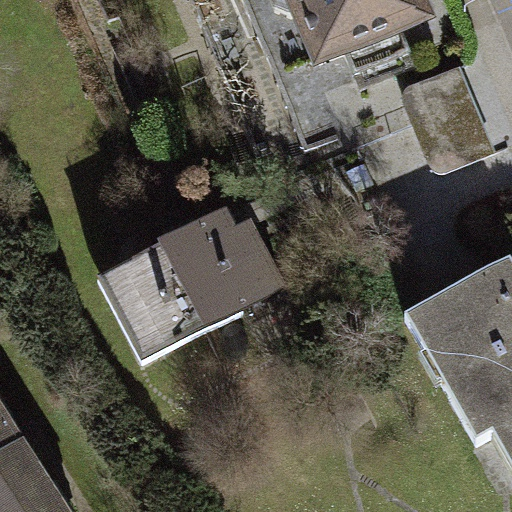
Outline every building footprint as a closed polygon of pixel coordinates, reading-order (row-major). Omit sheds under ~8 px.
[(269,0),(275,13),(298,18),(318,64),(342,54),(397,30),(422,20),(413,0),(269,0)] [(397,30),(342,54),(353,79),(408,55),(397,30)] [(403,103),(413,123),(468,100),(456,72),(407,93),(403,98),(403,103)] [(468,100),(413,123),(432,169),(440,174),(449,172),(491,154),(468,100)] [(222,220),(100,286),(143,367),(266,301),(222,220)] [(511,269),(510,267),(407,326),(477,449),(508,431),(511,436),(511,269)] [(0,511),(72,511),(54,484),(46,490),(4,426),(13,421),(0,401),(0,511)]
